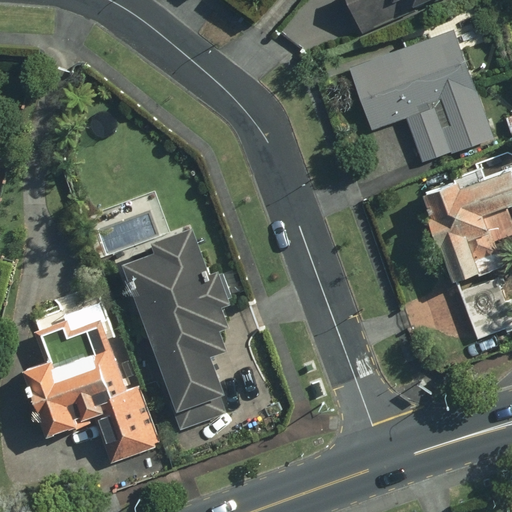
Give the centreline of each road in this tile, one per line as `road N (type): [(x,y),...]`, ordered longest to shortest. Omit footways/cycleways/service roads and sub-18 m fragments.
road 1 (residential): [(106,0),(225,89),(269,143),(385,464)]
road 2 (secondary): [(254,511),(385,464)]
road 3 (secondary): [(385,464),(511,423)]
